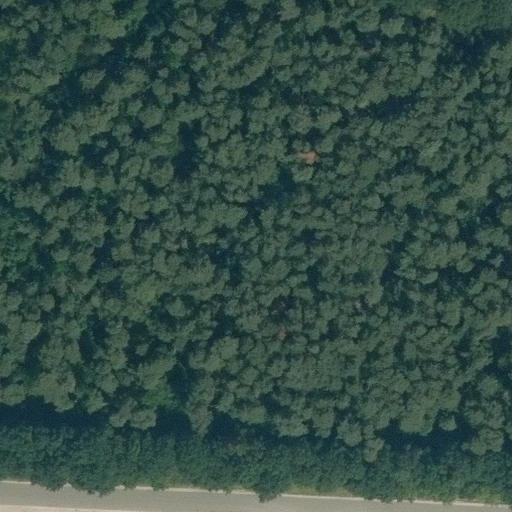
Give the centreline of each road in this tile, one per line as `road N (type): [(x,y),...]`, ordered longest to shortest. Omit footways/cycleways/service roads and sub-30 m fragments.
road 1 (unclassified): [(0,493),(404,511)]
road 2 (track): [(511,22),(386,0)]
